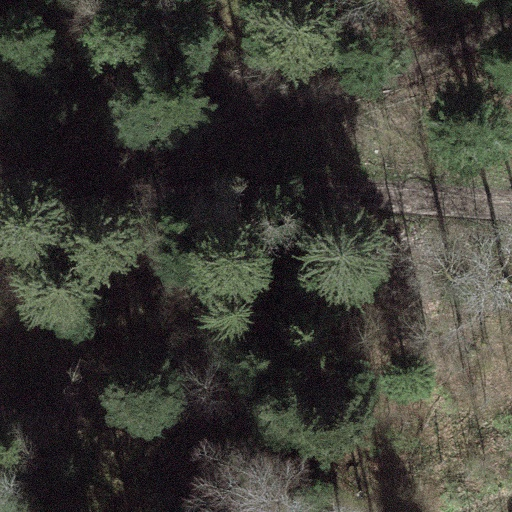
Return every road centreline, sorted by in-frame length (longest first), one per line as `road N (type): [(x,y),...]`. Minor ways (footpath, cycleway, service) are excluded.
road 1 (track): [(0,183),(328,175),(511,189)]
road 2 (track): [(505,0),(46,182)]
